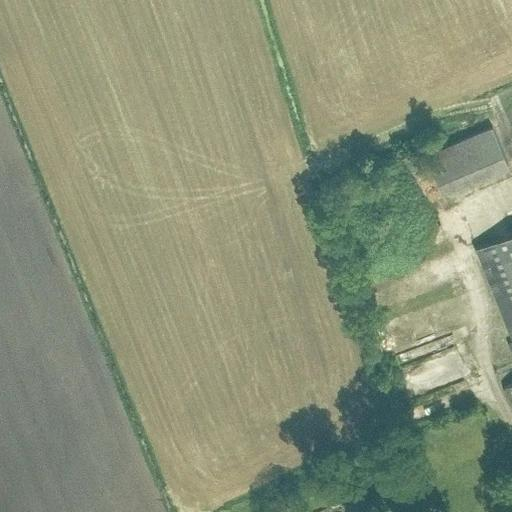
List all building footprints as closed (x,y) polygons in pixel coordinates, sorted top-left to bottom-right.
[(425,153),(441,189),(509,161),(492,124),(425,153)] [(511,231),(493,239),(474,247),(511,339),(511,380),(504,384),(511,402),(511,231)] [(469,372),(459,345),(397,369),(407,396),(469,372)] [(497,429),(507,428),(504,411),(494,412),(497,429)] [(363,496),(345,502),(348,511),(357,511),(367,508),(363,496)]
